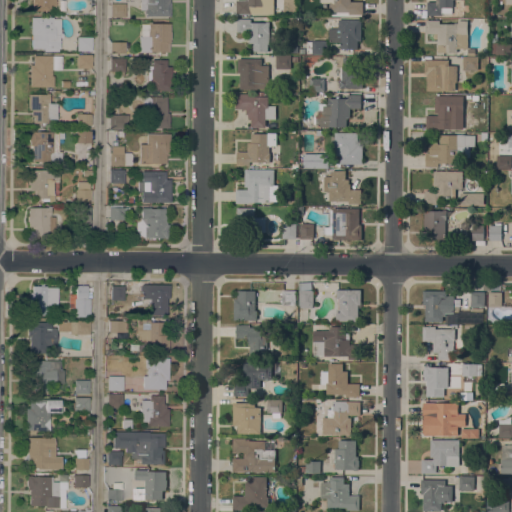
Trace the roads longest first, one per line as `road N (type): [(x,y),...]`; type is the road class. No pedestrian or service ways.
road 1 (residential): [(199,511),(204,0)]
road 2 (tertiary): [(511,264),(0,261)]
road 3 (residential): [(391,511),(393,0)]
